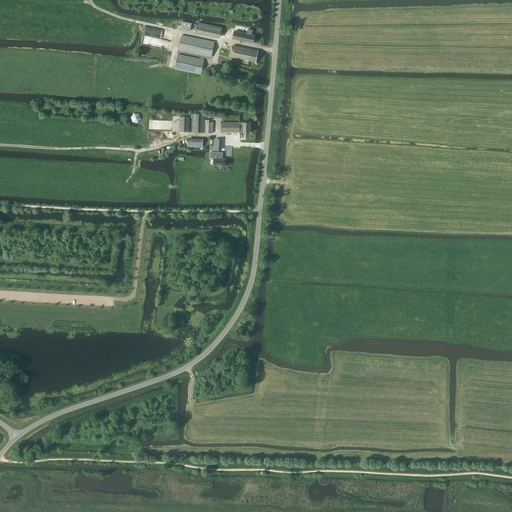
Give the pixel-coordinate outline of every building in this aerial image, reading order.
[(222,27),(197,22),(195,33),(220,38),(222,27)] [(237,25),(234,40),(255,44),(256,37),(249,35),(250,28),(237,25)] [(182,35),(182,37),(179,50),(212,57),(215,42),(212,41),(182,35)] [(256,62),(258,51),(233,45),(231,57),(256,62)] [(204,60),(178,54),(175,69),(201,74),(204,60)] [(205,114),(193,113),(192,132),(205,132),(205,121),(205,114)] [(189,117),(180,116),(179,131),(189,132),(189,117)] [(214,122),(205,121),(205,132),(214,133),(214,122)] [(243,132),(250,133),(250,123),(243,123),(240,123),(240,122),(222,122),(221,132),(222,132),(239,132),(239,133),(240,133),(240,132),(243,132)] [(202,139),(187,138),(187,147),(202,147),(202,139)] [(210,155),(210,158),(214,158),(213,165),(225,166),(226,158),(222,158),(223,153),(211,152),(210,155)]
